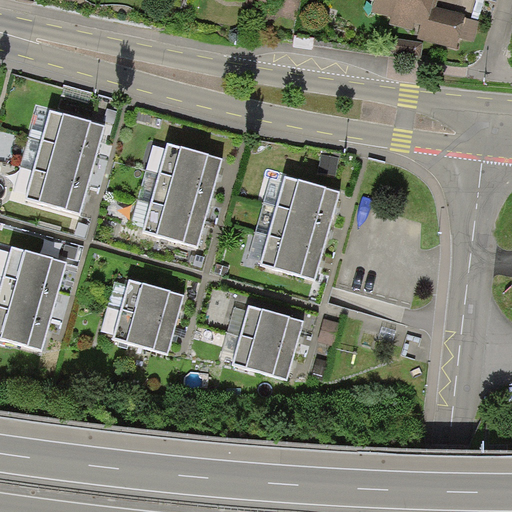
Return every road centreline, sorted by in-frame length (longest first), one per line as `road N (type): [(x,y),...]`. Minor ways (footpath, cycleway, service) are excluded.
road 1 (motorway): [(511,498),(385,495),(0,454)]
road 2 (primary): [(0,35),(261,110),(483,147)]
road 3 (primary): [(488,109),(0,25)]
road 4 (unclassified): [(483,147),(456,396)]
